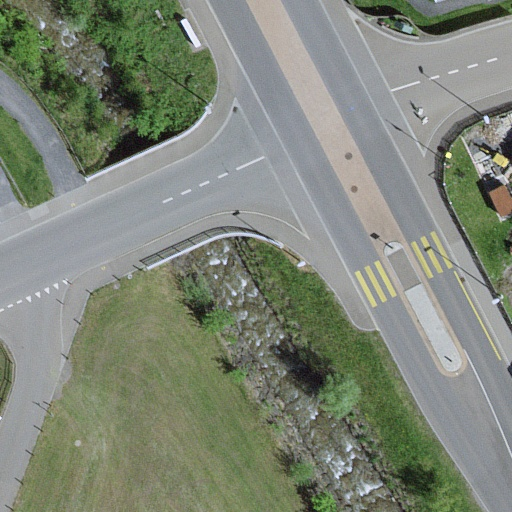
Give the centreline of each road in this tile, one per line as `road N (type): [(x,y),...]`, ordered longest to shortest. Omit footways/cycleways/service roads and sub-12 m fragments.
road 1 (tertiary): [(327,122),(511,476)]
road 2 (unclassified): [(327,122),(13,268)]
road 3 (residential): [(0,480),(37,370),(38,333),(13,268)]
road 4 (unclassified): [(511,51),(388,92),(327,122)]
road 5 (tertiary): [(261,0),(327,122)]
